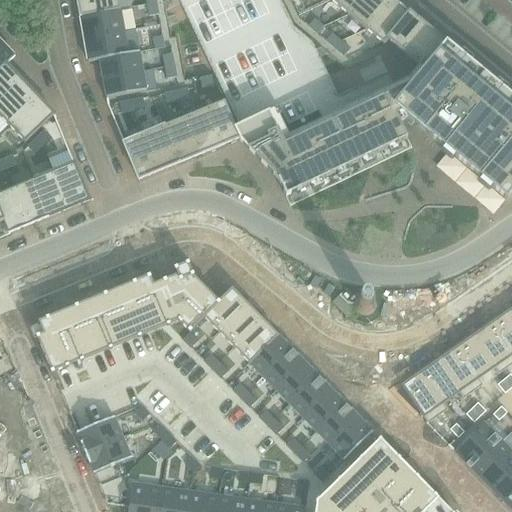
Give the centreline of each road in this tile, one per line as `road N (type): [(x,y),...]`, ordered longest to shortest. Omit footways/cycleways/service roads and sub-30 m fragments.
road 1 (residential): [(136,246),(186,230),(208,233),(329,326),(370,341),(420,331),(511,267)]
road 2 (residential): [(511,226),(438,270),(393,277),(321,260),(209,202),(168,202),(123,218)]
road 3 (residential): [(123,218),(59,68),(48,0)]
road 4 (residential): [(15,339),(85,511)]
road 5 (residential): [(2,304),(136,246)]
road 6 (residential): [(123,218),(0,270)]
